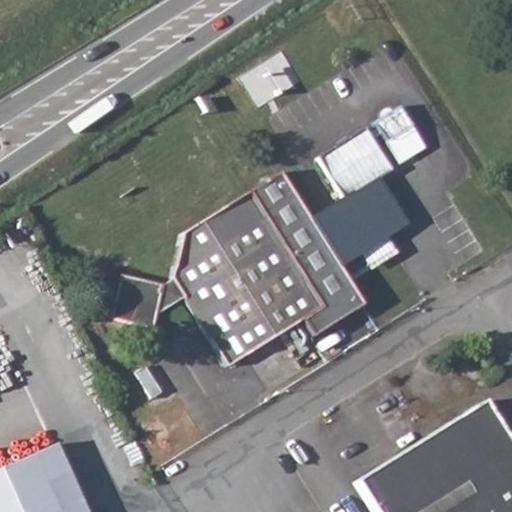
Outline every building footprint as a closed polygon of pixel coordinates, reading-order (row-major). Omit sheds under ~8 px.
[(255,101),(292,87),(281,60),(245,74),(255,101)] [(362,130),(315,160),(341,201),(387,171),(369,141),(378,135),(383,144),(408,128),(396,109),(388,113),(384,111),(380,111),(378,113),(377,117),(377,120),(370,124),(374,130),(365,135),(362,130)] [(277,174),(246,194),(318,309),(298,321),(309,339),(360,307),(277,174)] [(116,277),(106,321),(149,331),(151,317),(182,299),(224,368),(298,321),(318,309),(246,194),(177,237),(168,278),(171,282),(162,288),(116,277)] [(511,511),(511,448),(483,403),(354,485),(371,511),(511,511)] [(83,511),(55,447),(0,471),(0,511),(83,511)]
